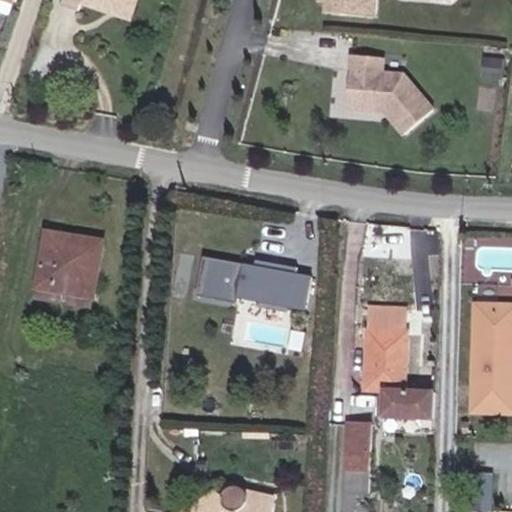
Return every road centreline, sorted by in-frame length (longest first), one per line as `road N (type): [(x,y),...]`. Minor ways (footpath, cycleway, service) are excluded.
road 1 (residential): [(140,511),(164,153)]
road 2 (residential): [(449,203),(439,511)]
road 3 (residential): [(449,203),(193,159)]
road 4 (residential): [(164,153),(0,120)]
road 5 (residential): [(193,159),(236,0)]
